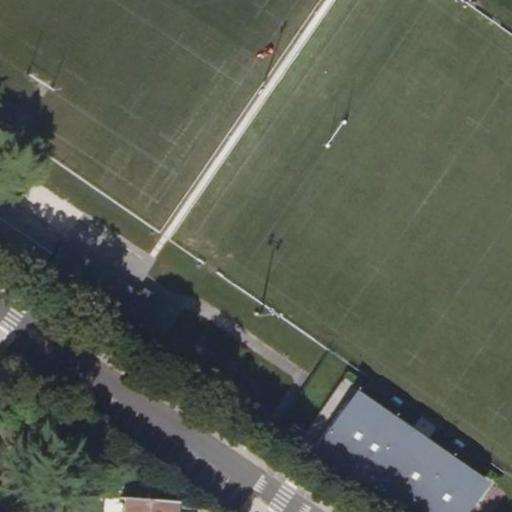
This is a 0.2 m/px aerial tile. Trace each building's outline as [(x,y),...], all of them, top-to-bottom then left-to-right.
[(160,312),(139,298),(64,247),(47,272),(135,333),(131,340),(138,345),(143,338),(143,337),(160,312)] [(139,298),(160,312),(162,308),(142,294),(139,298)] [(143,337),(143,338),(155,346),(175,318),(162,308),(160,312),(143,337)] [(254,391),(273,367),(216,323),(197,347),(254,391)] [(339,412),(311,453),(399,511),(466,511),(473,502),(339,412)] [(172,511),(173,501),(139,498),(124,497),(123,511),(172,511)]
